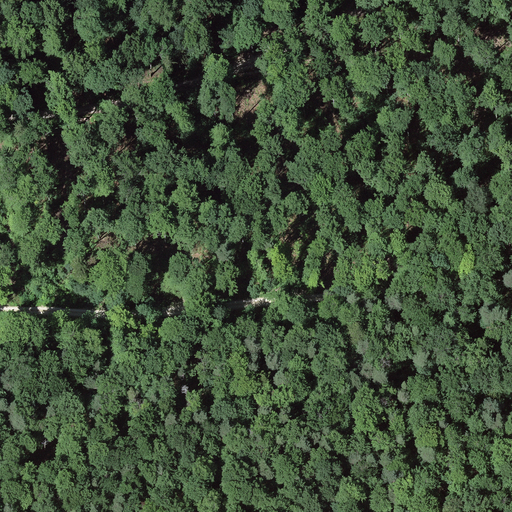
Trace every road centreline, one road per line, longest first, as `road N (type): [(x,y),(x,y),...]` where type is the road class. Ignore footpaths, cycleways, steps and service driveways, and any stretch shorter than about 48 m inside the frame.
road 1 (track): [(511,282),(146,314),(0,312)]
road 2 (track): [(0,116),(118,104),(260,58),(382,0)]
road 3 (track): [(511,42),(260,58)]
road 4 (track): [(511,211),(376,273),(285,300)]
road 5 (track): [(511,471),(399,511)]
